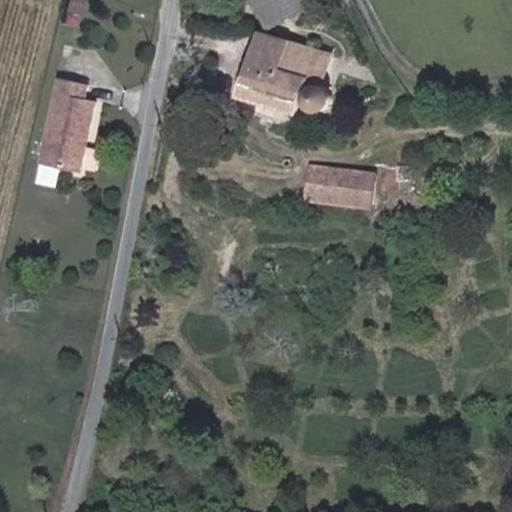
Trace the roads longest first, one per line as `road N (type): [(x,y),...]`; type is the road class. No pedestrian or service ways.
road 1 (unclassified): [(75,511),(174,0)]
road 2 (unknown): [(340,0),(391,64),(415,72),(511,73)]
